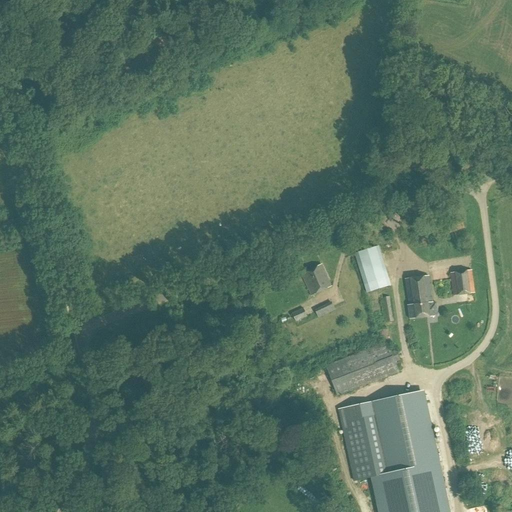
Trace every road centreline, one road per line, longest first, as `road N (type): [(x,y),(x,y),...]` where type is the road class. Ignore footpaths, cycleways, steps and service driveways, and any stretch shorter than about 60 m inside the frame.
road 1 (unclassified): [(511,173),(76,331)]
road 2 (unclassified): [(76,331),(16,99)]
road 3 (unclassified): [(59,511),(89,448),(93,418),(76,331)]
